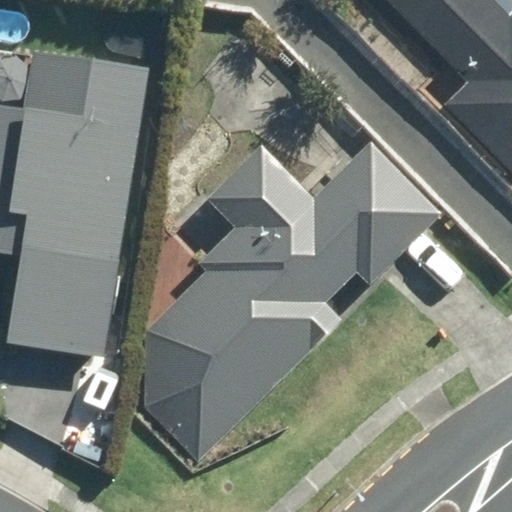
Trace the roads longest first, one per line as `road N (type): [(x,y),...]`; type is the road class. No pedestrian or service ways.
road 1 (unknown): [(259,0),(367,98),(511,206)]
road 2 (residential): [(382,511),(511,423)]
